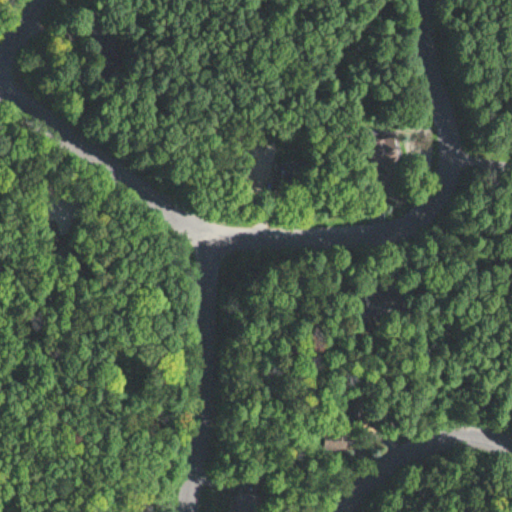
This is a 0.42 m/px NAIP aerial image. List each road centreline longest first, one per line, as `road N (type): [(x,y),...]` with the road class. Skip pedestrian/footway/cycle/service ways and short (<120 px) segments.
road 1 (residential): [(189,511),(204,379),(191,259),(177,225),(0,100)]
road 2 (residential): [(191,259),(216,244),(386,230),(430,205),(450,155),(430,97),(424,0)]
road 3 (residential): [(333,511),(407,450),(477,438),(511,453)]
